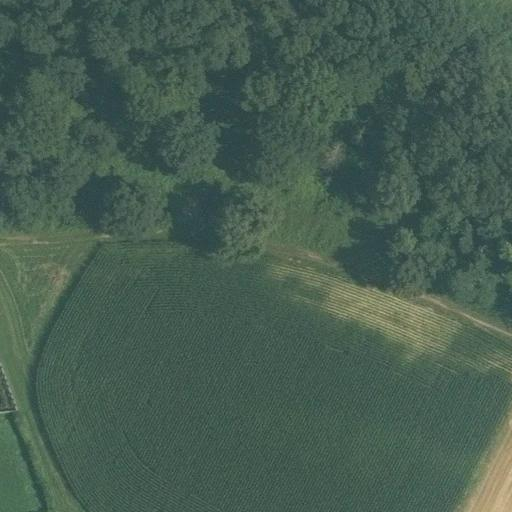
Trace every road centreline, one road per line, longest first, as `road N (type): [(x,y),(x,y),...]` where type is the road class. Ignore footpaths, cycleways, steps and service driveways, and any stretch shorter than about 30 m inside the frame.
road 1 (track): [(511,323),(410,275),(267,232),(121,228),(0,239)]
road 2 (track): [(61,511),(0,347)]
